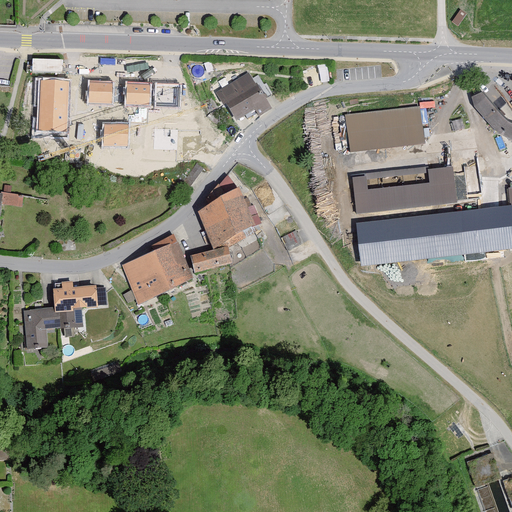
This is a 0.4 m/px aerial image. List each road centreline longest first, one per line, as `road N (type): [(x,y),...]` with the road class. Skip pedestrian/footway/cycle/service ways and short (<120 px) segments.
road 1 (unclassified): [(511,442),(356,296),(242,145)]
road 2 (residential): [(0,262),(73,266),(136,246),(176,220),(242,145)]
road 3 (tertiary): [(0,39),(285,48)]
road 4 (residential): [(242,145),(305,97),(407,81),(439,53)]
road 5 (residential): [(68,1),(286,7)]
road 6 (tertiary): [(285,48),(439,53)]
